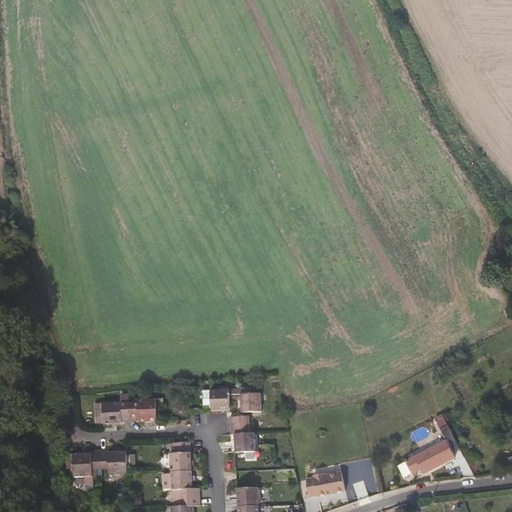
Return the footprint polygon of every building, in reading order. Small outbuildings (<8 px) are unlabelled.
[(0,312),(7,313),(8,306),(0,304),(0,312)] [(203,408),(211,408),(211,411),(230,411),(229,390),(210,391),(210,392),(203,393),(203,408)] [(130,423),(129,404),(129,394),(120,395),(121,403),(96,404),(96,419),(103,418),(104,425),(122,424),(122,423),(130,423)] [(261,412),(261,395),(241,395),(241,413),(261,412)] [(157,422),(157,400),(137,401),(137,404),(129,404),(130,423),(138,422),(138,423),(157,422)] [(249,434),(249,417),(230,418),(231,436),(234,436),(249,434)] [(453,459),(450,453),(459,449),(448,427),(445,428),(438,431),(444,442),(408,461),(415,474),(422,470),(423,471),(428,469),(429,471),(453,459)] [(256,452),(255,434),(249,434),(234,436),(235,454),(256,452)] [(192,471),(190,443),(174,444),(174,454),(170,454),(171,473),(192,471)] [(127,475),(126,452),(107,453),(107,450),(99,451),(100,470),(108,469),(108,476),(127,475)] [(67,470),(73,470),(74,477),(92,477),(92,470),(100,470),(99,451),(91,451),(91,454),(73,455),(66,455),(67,470)] [(164,490),(172,489),(173,507),(181,507),(181,499),(200,498),(200,489),(193,489),(192,471),(171,473),(171,474),(163,475),(164,490)] [(346,491),(342,471),(314,477),(314,479),(307,480),(310,495),(317,494),(317,497),(346,491)] [(258,506),(258,488),(237,489),(238,507),(258,506)] [(193,511),(194,507),(201,507),(200,498),(181,499),(181,507),(173,507),(170,507),(170,511),(193,511)]
